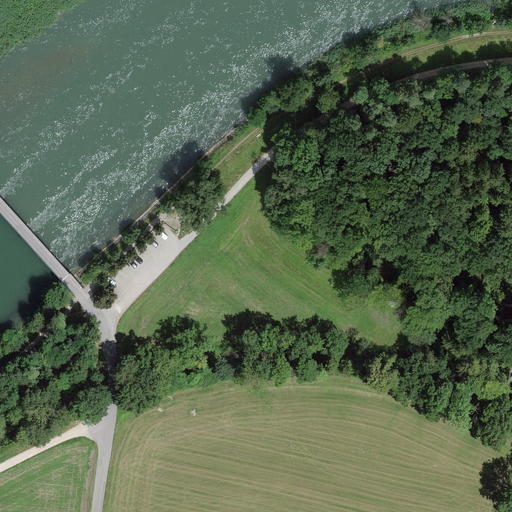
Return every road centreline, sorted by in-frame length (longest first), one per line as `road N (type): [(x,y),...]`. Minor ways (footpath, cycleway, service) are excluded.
road 1 (track): [(511,31),(431,43),(296,101),(216,163),(0,372)]
road 2 (tertiary): [(95,511),(113,379),(102,326),(0,205)]
road 3 (track): [(102,326),(291,136),(332,113)]
road 4 (track): [(332,113),(429,73),(511,61)]
road 5 (track): [(511,155),(382,132),(332,113)]
